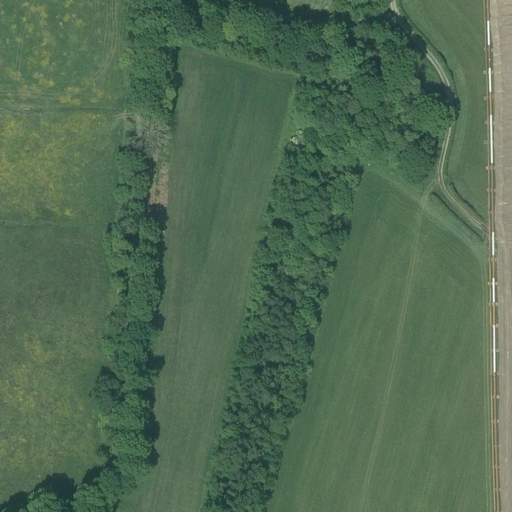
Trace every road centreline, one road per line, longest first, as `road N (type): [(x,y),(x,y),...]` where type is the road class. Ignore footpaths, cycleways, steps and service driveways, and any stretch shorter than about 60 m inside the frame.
road 1 (track): [(95,511),(119,482),(144,0)]
road 2 (track): [(391,0),(392,20),(441,77),(447,104),(439,188),(511,254)]
